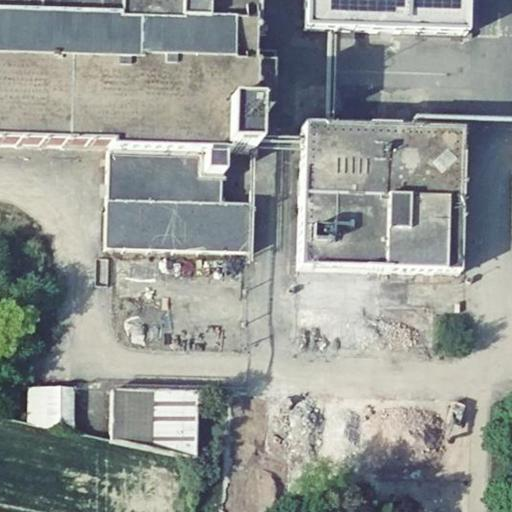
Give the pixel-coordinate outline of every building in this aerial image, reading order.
[(261,0),(0,0),(0,138),(112,142),(110,246),(245,249),(247,201),(228,199),(229,144),(260,144),(260,103),(275,102),(277,48),(260,46),(261,0)] [(306,0),(305,33),(464,37),(465,0),(306,0)] [(430,70),(427,76),(426,84),(429,89),(435,92),(442,93),(448,90),(452,85),(452,79),(450,72),(444,68),(437,67),(430,70)] [(306,124),(295,338),(434,345),(436,306),(385,303),(385,276),(454,279),(460,128),(306,124)] [(116,300),(116,328),(155,329),(155,302),(116,300)] [(68,385),(26,384),(24,419),(66,427),(68,385)] [(197,392),(110,388),(107,436),(194,452),(197,392)]
